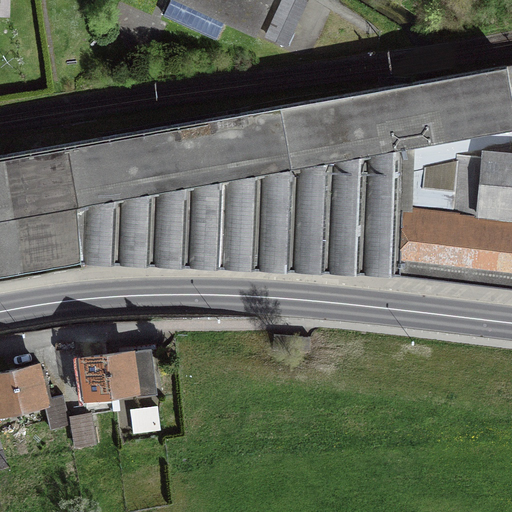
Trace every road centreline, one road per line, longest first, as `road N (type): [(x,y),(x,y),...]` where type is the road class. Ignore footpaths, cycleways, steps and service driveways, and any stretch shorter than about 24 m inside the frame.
road 1 (residential): [(0,353),(333,302)]
road 2 (primary): [(0,312),(153,294),(333,302)]
road 3 (primary): [(333,302),(511,323)]
